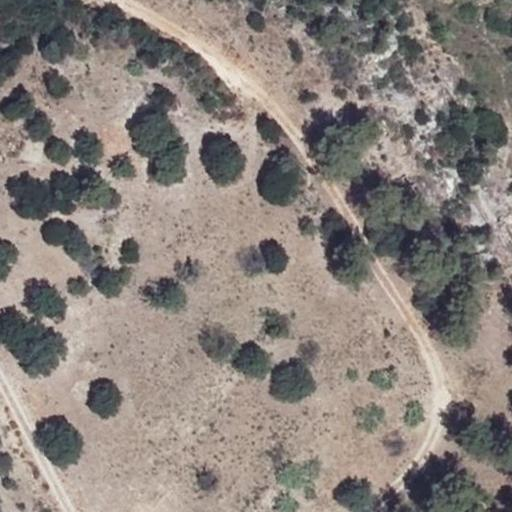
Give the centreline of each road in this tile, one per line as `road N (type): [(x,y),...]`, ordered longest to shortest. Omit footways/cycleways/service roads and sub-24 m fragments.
road 1 (track): [(104,0),(159,21),(271,103),(377,259),(439,390),(442,442),(364,511)]
road 2 (track): [(70,511),(0,377)]
